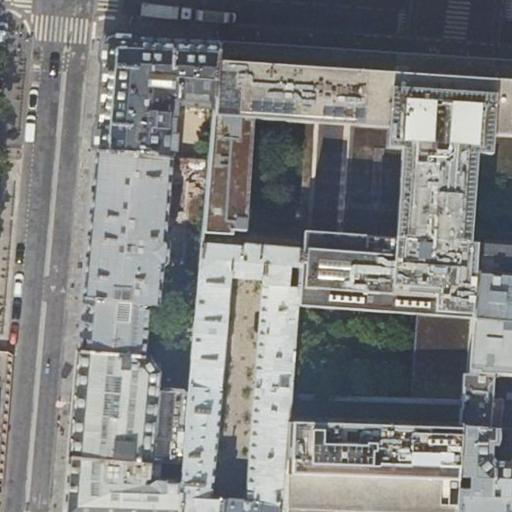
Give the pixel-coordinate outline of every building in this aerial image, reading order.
[(213,108),(220,42),(164,40),(104,37),(104,38),(100,86),(94,152),(171,158),(172,150),(175,150),(176,134),(175,134),(177,104),(213,108)] [(511,61),(503,61),(446,57),(350,51),(315,48),(268,45),(220,42),(213,108),(209,162),(207,184),(203,233),(231,236),(231,232),(247,233),(255,121),(310,125),(390,131),(389,151),(401,151),(396,239),(302,236),(302,237),(297,311),(415,316),(471,319),(474,270),(473,270),(475,242),(467,242),(475,156),(490,158),(491,137),(511,138),(511,61)] [(209,162),(171,158),(94,152),(88,227),(82,299),(148,305),(158,305),(162,265),(167,262),(168,243),(164,237),(169,181),(207,184),(209,162)] [(231,236),(203,233),(189,392),(183,462),(181,482),(178,511),(282,511),(291,395),(297,311),(302,237),(247,233),(231,232),(231,236)] [(511,274),(474,270),(471,319),(468,365),(470,365),(470,371),(477,371),(477,374),(511,376),(511,274)] [(144,357),(148,305),(82,299),(80,326),(77,352),(144,357)] [(471,319),(415,316),(407,399),(460,401),(462,375),(466,375),(467,365),(468,365),(471,319)] [(144,357),(77,352),(74,385),(68,458),(166,467),(167,461),(183,462),(189,392),(159,389),(159,371),(148,358),(144,357)] [(470,365),(468,365),(467,365),(466,375),(462,375),(460,401),(459,425),(464,425),(464,426),(499,429),(511,430),(511,376),(477,374),(477,371),(470,371),(470,365)] [(407,399),(291,395),(282,511),(457,511),(464,426),(464,425),(459,425),(460,401),(407,399)] [(511,511),(511,463),(498,462),(495,461),(492,458),(491,454),(492,446),(496,445),(498,442),(499,429),(464,426),(457,511),(511,511)] [(165,480),(166,467),(68,458),(66,480),(64,509),(63,511),(178,511),(181,482),(165,480)]
